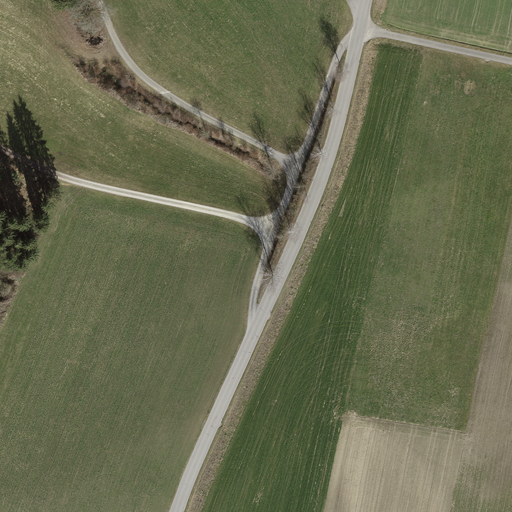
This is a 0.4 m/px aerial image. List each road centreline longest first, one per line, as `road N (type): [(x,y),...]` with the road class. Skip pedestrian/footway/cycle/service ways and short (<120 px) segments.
road 1 (tertiary): [(179,511),(328,163),(366,0)]
road 2 (track): [(258,326),(252,314),(272,231),(340,51),(361,29),(511,61)]
road 3 (track): [(0,149),(64,180),(272,231)]
road 4 (track): [(98,0),(138,73),(298,167)]
